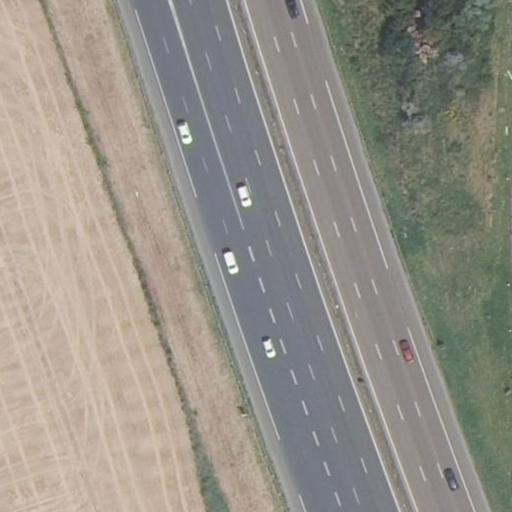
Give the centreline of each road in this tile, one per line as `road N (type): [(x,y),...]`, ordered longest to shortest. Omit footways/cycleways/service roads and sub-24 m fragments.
road 1 (motorway): [(446,511),(273,0)]
road 2 (motorway): [(151,0),(196,136),(263,258)]
road 3 (motorway): [(263,258),(352,511)]
road 4 (motorway): [(198,0),(236,123),(263,258)]
